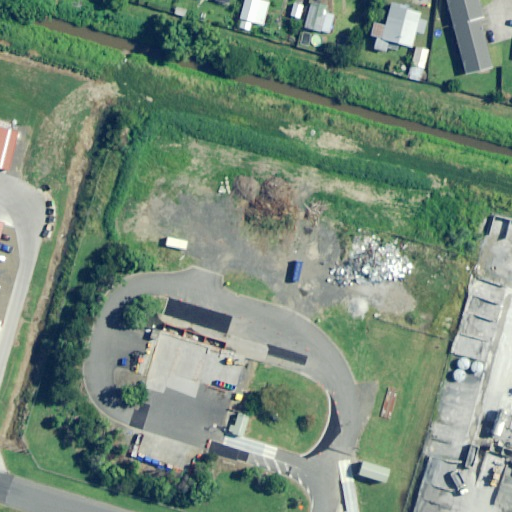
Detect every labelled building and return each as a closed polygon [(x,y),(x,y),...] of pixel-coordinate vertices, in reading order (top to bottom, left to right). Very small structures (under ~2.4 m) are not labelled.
[(257,0),(242,0),(237,19),(239,19),(237,27),(248,30),(250,22),(260,25),(267,3),(257,0)] [(481,25),(474,0),(442,0),(462,75),(489,68),(478,26),(481,25)] [(300,5),(291,3),(288,16),(297,18),(300,5)] [(323,7),(308,3),(302,28),(327,34),(332,14),(322,12),(323,7)] [(420,34),(424,21),(416,19),(417,13),(388,4),(384,19),(375,17),(373,24),(371,23),(367,36),(375,38),(372,49),(384,52),(387,41),(408,48),(413,32),(420,34)] [(419,82),(426,50),(412,46),(404,79),(419,82)] [(0,170),(5,172),(16,131),(0,126),(0,170)] [(241,437),(246,415),(236,412),(235,416),(226,414),(222,432),(241,437)] [(391,464),(361,456),(356,477),(385,485),(391,464)]
